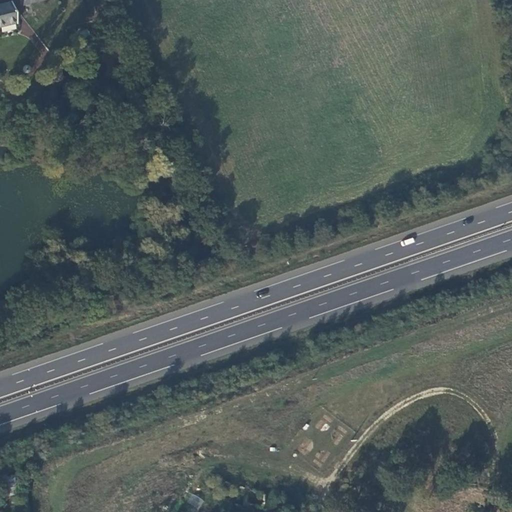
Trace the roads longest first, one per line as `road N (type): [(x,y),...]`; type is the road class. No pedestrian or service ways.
road 1 (trunk): [(511,213),(0,390)]
road 2 (trunk): [(0,417),(511,241)]
road 3 (track): [(501,511),(494,451),(461,345),(511,328)]
